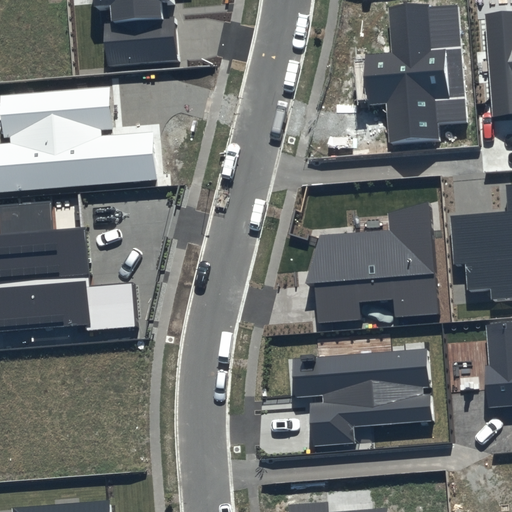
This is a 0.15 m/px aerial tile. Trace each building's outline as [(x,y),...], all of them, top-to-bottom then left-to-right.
[(92,0),(93,5),(112,4),(113,22),(102,23),(105,68),(182,63),(179,17),(162,18),(161,5),(172,4),(171,0),(92,0)] [(467,121),(458,4),(429,6),(429,2),(389,5),(392,53),(366,55),(370,102),(388,101),(391,140),(440,137),(439,123),(467,121)] [(511,11),(484,13),(491,117),(511,115),(511,11)] [(117,127),(113,83),(0,92),(0,131),(1,139),(10,138),(10,142),(0,142),(0,192),(156,179),(152,134),(100,139),(99,129),(117,127)] [(511,184),(506,185),(508,211),(450,215),(453,263),(465,262),(467,290),(490,288),(490,301),(511,299),(511,184)] [(52,230),(50,201),(0,204),(0,329),(85,323),(86,330),(135,327),(132,285),(89,288),(84,228),(52,230)] [(440,313),(431,202),(386,212),(387,228),(320,235),(304,285),(315,284),(319,321),(358,317),(356,300),(396,296),(398,315),(440,313)] [(511,321),(485,324),(488,365),(485,366),(488,409),(511,406),(511,321)] [(60,455),(60,450),(175,438),(175,434),(200,431),(204,469),(239,465),(236,428),(254,427),(250,380),(228,382),(228,378),(202,380),(201,368),(175,371),(176,382),(168,383),(166,362),(126,366),(125,355),(52,362),(50,338),(0,343),(5,417),(26,415),(30,458),(60,455)] [(428,349),(293,358),(296,396),(324,394),(324,405),(310,406),(313,446),(356,443),(355,428),(437,422),(435,392),(423,393),(423,388),(431,387),(428,349)] [(328,499),(286,502),(286,511),(386,511),(387,508),(329,511),(328,499)] [(109,511),(109,500),(12,508),(11,511),(109,511)]
